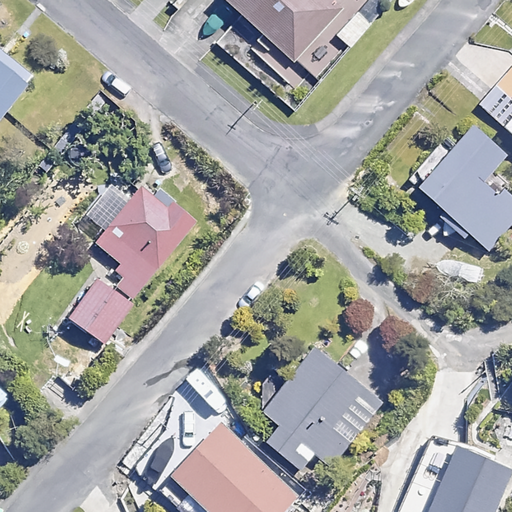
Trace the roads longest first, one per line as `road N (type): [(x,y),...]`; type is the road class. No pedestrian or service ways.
road 1 (residential): [(0,490),(254,180)]
road 2 (residential): [(254,180),(44,0)]
road 3 (residential): [(254,180),(416,0)]
